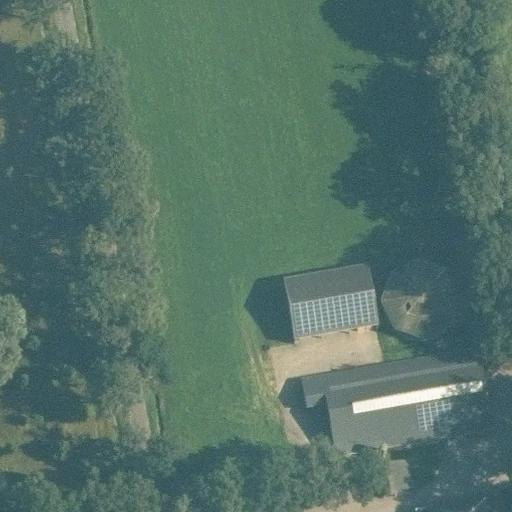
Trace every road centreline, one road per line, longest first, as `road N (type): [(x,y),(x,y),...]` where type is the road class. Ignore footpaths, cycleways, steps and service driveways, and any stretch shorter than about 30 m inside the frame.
road 1 (unclassified): [(153,511),(59,0)]
road 2 (track): [(511,410),(437,0)]
